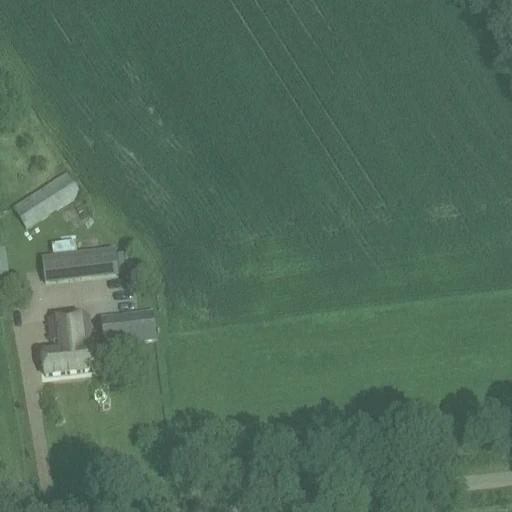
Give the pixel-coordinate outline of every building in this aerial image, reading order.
[(12,209),(27,231),(82,197),(67,174),(12,209)] [(118,252),(121,278),(134,277),(131,250),(118,252)] [(42,260),(46,288),(119,279),(116,251),(42,260)] [(0,252),(0,289),(10,287),(5,252),(0,252)] [(102,319),(105,349),(158,343),(154,313),(102,319)] [(43,354),(46,379),(97,373),(91,322),(49,327),(52,353),(43,354)]
